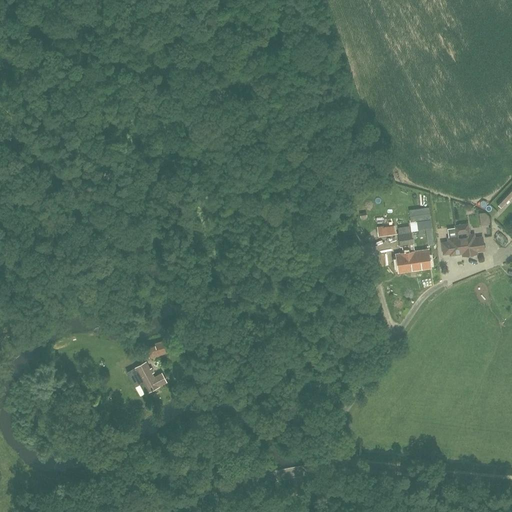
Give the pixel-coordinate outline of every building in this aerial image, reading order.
[(511,188),(497,204),(501,208),(511,196),(511,188)] [(411,221),(431,219),(430,207),(409,209),(411,221)] [(491,223),(488,211),(479,213),(482,225),(491,223)] [(424,223),(418,224),(419,236),(427,236),(427,244),(434,244),(433,225),(424,226),(424,223)] [(443,243),(444,254),(451,253),(451,255),(463,254),(463,256),(477,254),(477,252),(485,251),(483,238),(475,239),(475,235),(470,236),(469,232),(469,225),(456,226),(457,233),(458,237),(449,238),(449,242),(443,243)] [(383,227),(384,236),(396,234),(395,226),(383,227)] [(413,244),(412,231),(398,232),(400,246),(413,244)] [(416,254),(415,252),(396,255),(398,270),(414,267),(414,268),(430,266),(428,252),(416,254)] [(145,346),(149,358),(169,352),(166,340),(145,346)] [(140,371),(134,374),(145,393),(166,382),(161,374),(154,378),(148,367),(146,368),(144,364),(138,367),(140,371)]
